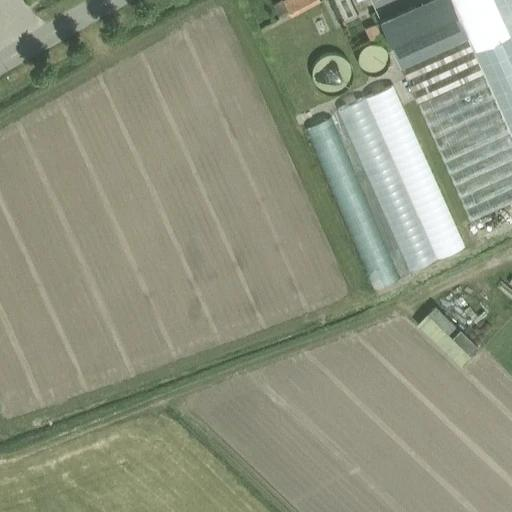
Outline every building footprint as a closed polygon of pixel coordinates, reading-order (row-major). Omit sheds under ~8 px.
[(282,0),(275,4),(283,19),(319,0),(282,0)] [(511,0),(425,0),(409,7),(382,19),(390,37),(401,63),(406,74),(470,218),(511,199),(511,0)] [(366,27),(374,44),(384,40),(377,22),(366,27)] [(285,66),(301,58),(287,28),(271,35),(285,66)] [(468,252),(406,87),(349,108),(411,274),(468,252)] [(311,133),(263,152),(324,307),(347,297),(348,300),(376,289),(378,295),(404,284),(339,119),(310,131),(311,133)] [(467,330),(444,308),(430,323),(470,362),(485,347),(467,330)]
